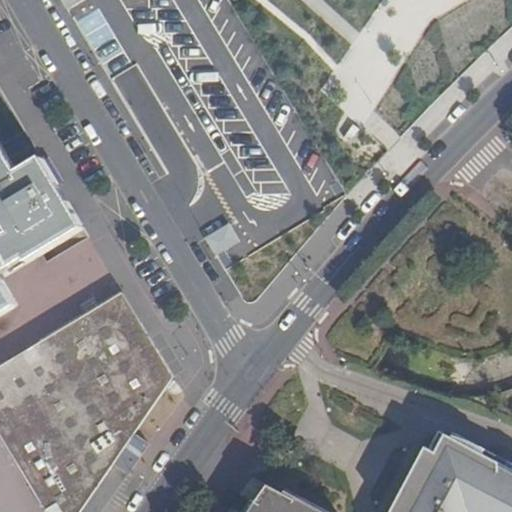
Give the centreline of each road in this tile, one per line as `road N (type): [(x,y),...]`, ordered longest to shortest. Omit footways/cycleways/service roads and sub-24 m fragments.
road 1 (residential): [(24,0),(250,373)]
road 2 (secondary): [(250,373),(396,196),(511,79)]
road 3 (secondary): [(159,511),(250,373)]
